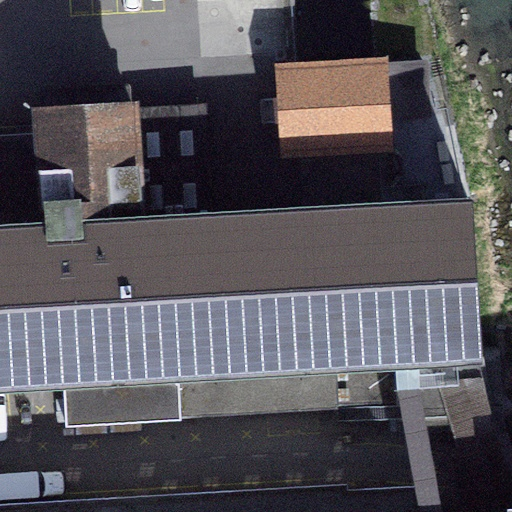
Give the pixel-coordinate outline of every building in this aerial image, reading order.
[(426,117),(423,62),(373,65),(298,70),(282,71),(283,98),(285,125),(287,153),(388,147),(386,119),(426,117)] [(273,125),(285,125),(283,98),(271,99),(273,125)] [(205,107),(133,110),(140,221),(212,217),(205,107)] [(474,359),(479,358),(469,202),(212,217),(140,221),(133,110),(123,111),(40,116),(41,141),(33,142),(0,143),(0,386),(64,383),(67,426),(338,410),(338,407),(373,405),(399,403),(401,433),(413,432),(455,429),(464,455),(495,452),(474,359)] [(416,511),(439,511),(413,432),(401,433),(399,403),(373,405),(403,494),(416,493),(416,511)] [(464,455),(482,511),(508,511),(495,452),(464,455)] [(416,511),(416,493),(403,494),(382,495),(343,497),(342,491),(0,511),(416,511)]
